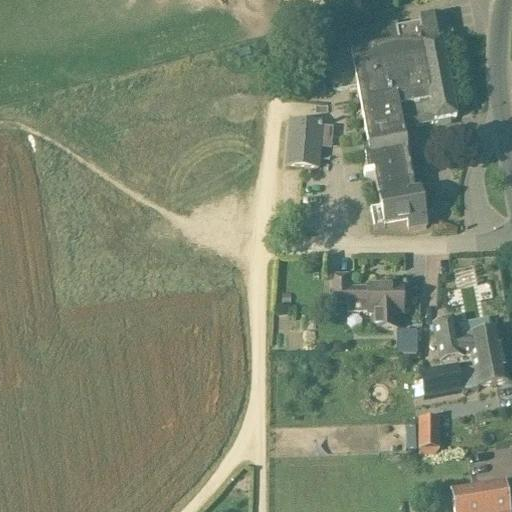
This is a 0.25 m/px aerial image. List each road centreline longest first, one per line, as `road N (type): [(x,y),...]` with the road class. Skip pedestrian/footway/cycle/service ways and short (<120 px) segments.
road 1 (track): [(288,0),(257,249)]
road 2 (track): [(257,249),(259,437)]
road 3 (unclassified): [(334,247),(467,247),(511,237)]
